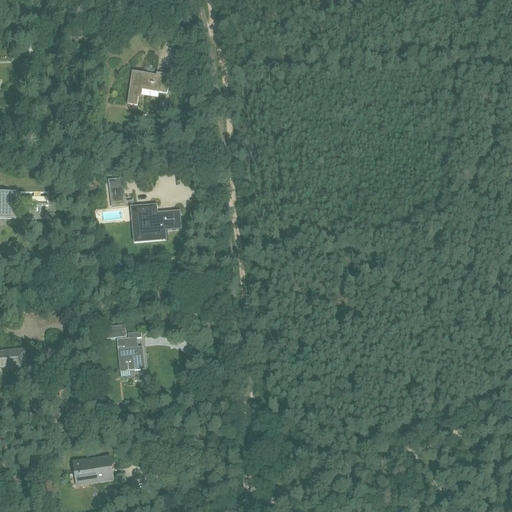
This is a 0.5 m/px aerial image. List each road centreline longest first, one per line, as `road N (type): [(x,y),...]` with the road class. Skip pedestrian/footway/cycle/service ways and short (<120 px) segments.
road 1 (track): [(209,0),(247,304),(252,511)]
road 2 (track): [(511,415),(269,497)]
